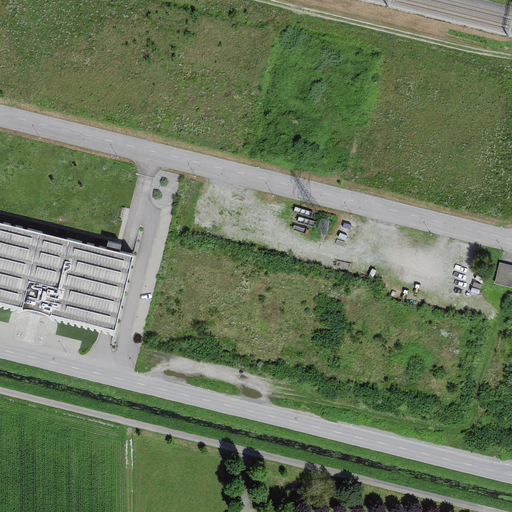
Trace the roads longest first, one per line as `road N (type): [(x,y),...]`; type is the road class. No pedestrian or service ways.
road 1 (unclassified): [(0,350),(511,476)]
road 2 (unclassified): [(0,114),(511,239)]
road 3 (track): [(0,390),(485,511)]
